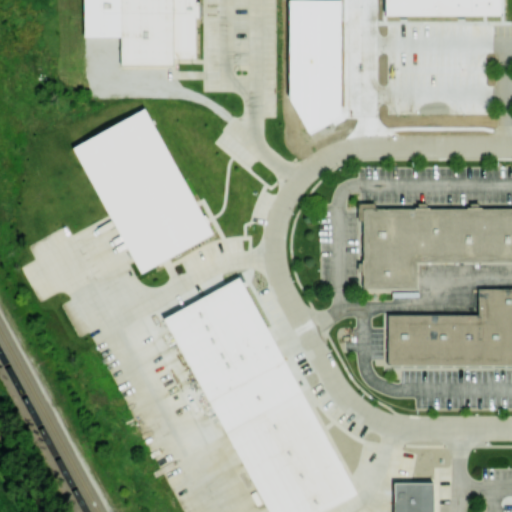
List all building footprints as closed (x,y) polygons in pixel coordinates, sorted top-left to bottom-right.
[(86,0),(87,40),(123,39),(123,69),(177,68),(177,60),(198,60),(198,21),(203,21),(203,3),(197,3),(197,0),(86,0)] [(386,0),(506,0),(506,18),(386,17),(386,0)] [(147,109),(214,235),(143,274),(75,147),(147,109)] [(511,204),(511,259),(414,260),(414,285),(361,285),(361,205),(511,204)] [(240,276),(163,317),(267,511),(323,511),(357,494),(240,276)] [(511,363),(385,363),(385,313),(478,312),(478,286),(511,286),(511,363)] [(433,483),(433,511),(395,511),(395,483),(433,483)]
